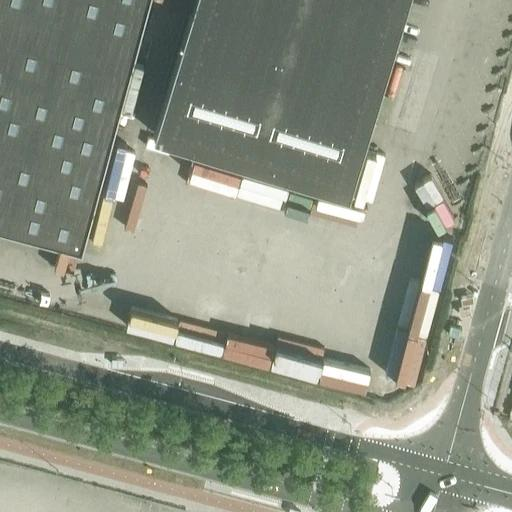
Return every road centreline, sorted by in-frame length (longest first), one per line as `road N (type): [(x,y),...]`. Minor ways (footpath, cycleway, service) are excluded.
road 1 (secondary): [(447,471),(0,350)]
road 2 (secondary): [(0,415),(354,511)]
road 3 (unclassified): [(447,471),(511,222)]
